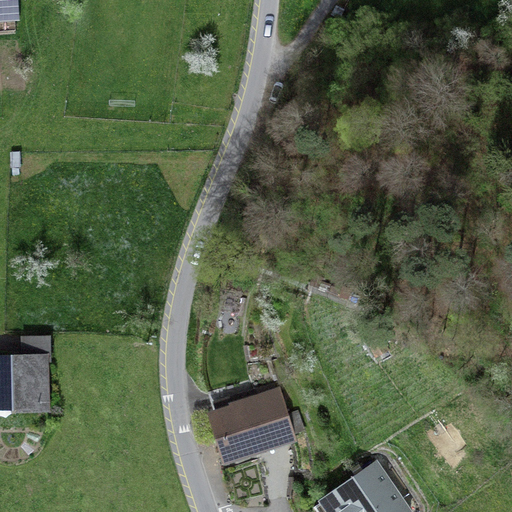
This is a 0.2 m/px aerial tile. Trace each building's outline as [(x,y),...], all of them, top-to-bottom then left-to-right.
[(12,0),(0,0),(0,18),(14,18),(12,0)] [(358,331),(371,354),(384,347),(370,324),(358,331)] [(43,352),(0,351),(0,404),(42,405),(43,352)] [(289,439),(273,386),(202,408),(219,461),(289,439)] [(393,511),(369,474),(327,500),(334,511),(393,511)]
